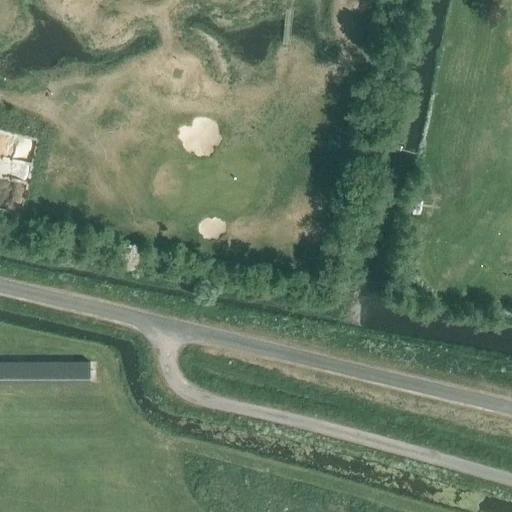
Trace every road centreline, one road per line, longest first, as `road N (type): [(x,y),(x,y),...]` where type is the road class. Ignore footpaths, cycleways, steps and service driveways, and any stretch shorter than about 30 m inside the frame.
road 1 (unclassified): [(157,325),(176,384),(225,408),(511,481)]
road 2 (unclassified): [(511,413),(157,325)]
road 3 (unclassified): [(157,325),(0,288)]
